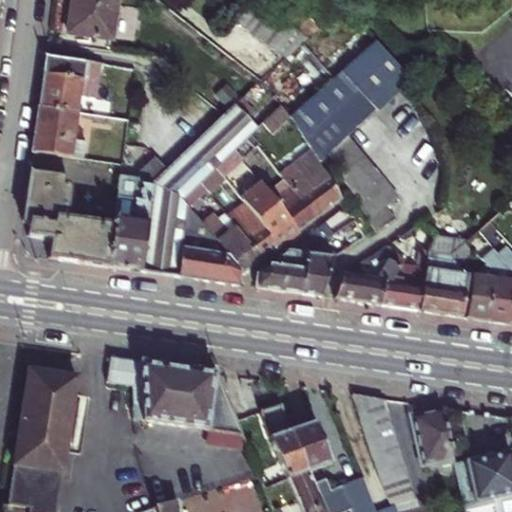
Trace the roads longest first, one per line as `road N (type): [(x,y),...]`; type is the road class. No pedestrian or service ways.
road 1 (secondary): [(326,333),(0,286)]
road 2 (secondary): [(0,307),(322,353)]
road 3 (residential): [(326,333),(338,263),(424,209),(404,173)]
road 4 (residential): [(30,0),(0,195)]
road 5 (secondary): [(322,353),(511,380)]
road 6 (secondary): [(511,359),(326,333)]
